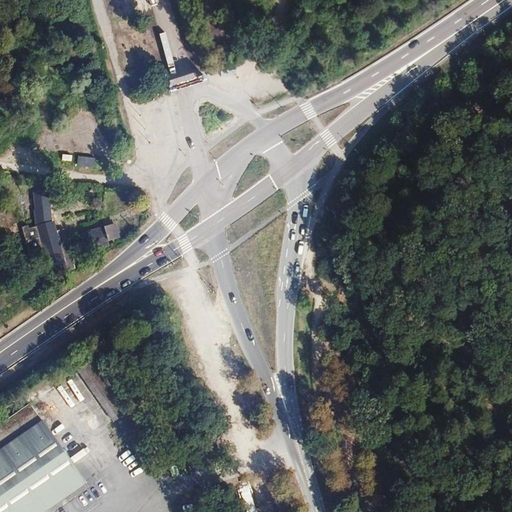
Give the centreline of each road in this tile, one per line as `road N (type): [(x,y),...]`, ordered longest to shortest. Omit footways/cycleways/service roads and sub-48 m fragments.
road 1 (track): [(270,511),(193,266)]
road 2 (secondary): [(287,415),(287,296),(300,196),(290,168)]
road 3 (primary): [(204,183),(136,252),(31,335)]
road 4 (track): [(316,292),(325,374),(366,511)]
road 5 (track): [(511,378),(387,299),(316,292)]
road 6 (primary): [(31,335),(212,224)]
road 7 (secondary): [(212,224),(237,312),(287,415)]
road 8 (track): [(160,199),(148,184),(0,165)]
road 9 (primary): [(415,60),(265,131)]
road 10 (primary): [(290,168),(415,60)]
